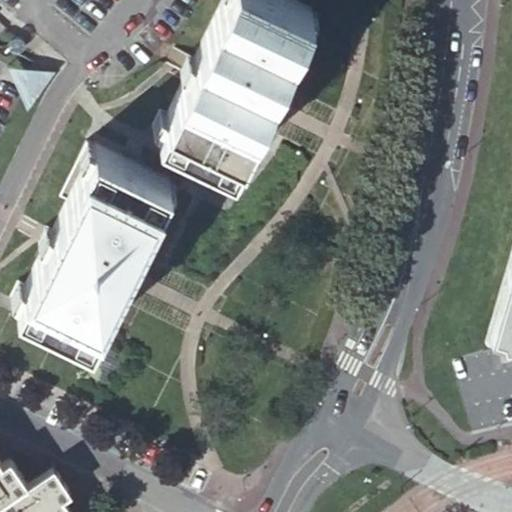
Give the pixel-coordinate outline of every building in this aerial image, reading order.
[(310,7),(311,6),(298,0),(222,0),(168,111),(160,107),(152,123),(160,127),(159,128),(213,154),(209,162),(225,170),(229,162),(232,164),(254,121),(261,125),(269,116),(276,106),(280,95),(282,83),(274,79),(302,23),(310,27),(318,11),(310,7)] [(67,198),(94,143),(87,139),(59,195),(67,198)] [(169,178),(117,153),(95,142),(94,143),(67,198),(26,282),(19,278),(11,295),(18,298),(17,299),(70,326),(67,333),(83,341),(86,334),(90,336),(112,293),(119,296),(126,289),(134,278),(138,267),(140,254),(132,251),(160,195),(168,199),(176,182),(168,179),(169,178)] [(511,281),(498,332),(504,334),(506,341),(511,340),(511,281)] [(117,365),(97,355),(95,354),(83,379),(104,389),(117,365)] [(0,507),(4,511),(68,511),(62,496),(70,490),(53,464),(28,481),(9,455),(1,460),(0,458),(0,507)]
